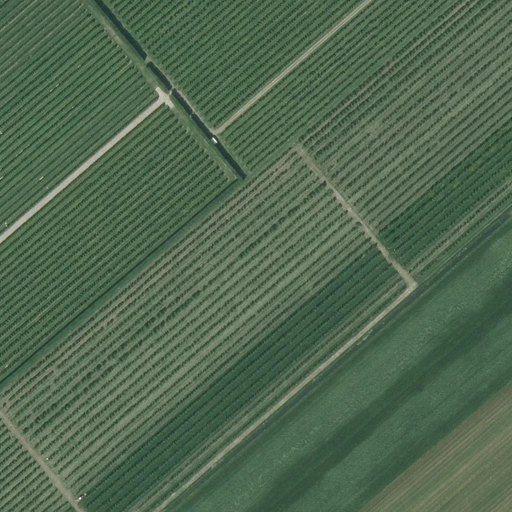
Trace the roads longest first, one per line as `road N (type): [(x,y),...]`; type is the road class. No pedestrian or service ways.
road 1 (track): [(321,179),(411,286),(153,511)]
road 2 (track): [(171,96),(0,243)]
road 3 (track): [(82,511),(0,416)]
